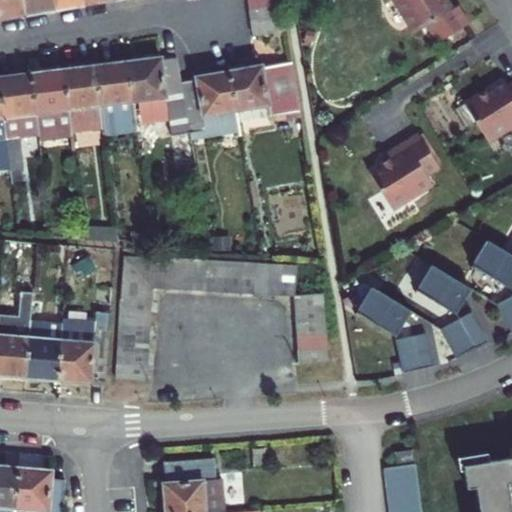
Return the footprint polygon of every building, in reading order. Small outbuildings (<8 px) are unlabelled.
[(0,0),(0,19),(29,14),(26,0),(0,0)] [(26,0),(29,14),(59,9),(57,0),(26,0)] [(88,3),(87,0),(57,0),(59,9),(88,3)] [(392,0),(414,34),(452,10),(445,0),(392,0)] [(279,1),(251,6),(253,18),(281,14),(279,1)] [(281,14),(253,18),(255,32),(283,27),(281,14)] [(283,27),(255,32),(257,45),(285,40),(283,27)] [(160,58),(129,62),(133,101),(134,118),(185,111),(180,83),(179,77),(176,60),(161,62),(160,58)] [(102,104),(133,101),(129,62),(98,66),(102,104)] [(260,70),(260,65),(229,70),(236,112),(264,107),(266,119),(296,113),(289,65),(260,70)] [(102,104),(98,66),(63,70),(70,125),(104,121),(102,104)] [(70,125),(63,70),(33,74),(38,112),(40,129),(70,125)] [(200,119),(236,112),(229,70),(196,75),(196,80),(180,83),(185,111),(189,135),(202,133),(200,119)] [(38,112),(33,74),(0,78),(5,117),(38,112)] [(5,117),(0,78),(0,163),(10,163),(7,132),(5,117)] [(491,87),(495,92),(507,85),(503,80),(491,87)] [(491,87),(463,104),(487,142),(511,126),(511,81),(507,85),(495,92),(491,87)] [(40,129),(38,112),(5,117),(7,132),(19,131),(40,129)] [(200,119),(202,133),(239,127),(236,112),(200,119)] [(22,162),(19,131),(7,132),(10,163),(22,162)] [(416,134),(390,150),(394,156),(388,160),(368,172),(391,210),(431,185),(425,175),(438,168),(416,134)] [(390,150),(384,154),(388,160),(394,156),(390,150)] [(81,213),(82,228),(117,232),(115,216),(81,213)] [(511,254),(486,239),(471,265),(510,288),(511,284),(511,254)] [(120,300),(150,302),(151,289),(122,255),(120,300)] [(122,255),(151,289),(164,289),(166,257),(147,256),(122,255)] [(166,257),(164,289),(178,290),(180,258),(166,257)] [(180,258),(178,290),(190,291),(193,259),(180,258)] [(193,259),(190,291),(203,291),(206,259),(193,259)] [(206,259),(203,291),(221,293),(223,260),(211,260),(206,259)] [(223,260),(221,293),(238,294),(240,261),(223,260)] [(238,294),(252,294),(254,262),(240,261),(238,294)] [(252,294),(265,295),(268,263),(262,263),(254,262),(252,294)] [(268,263),(265,295),(281,296),(283,264),(268,263)] [(294,264),(283,264),(281,296),(292,297),(294,264)] [(431,264),(415,289),(454,313),(470,287),(431,264)] [(21,285),(18,317),(31,319),(32,308),(34,287),(21,285)] [(370,285),(355,311),(394,335),(410,309),(370,285)] [(46,288),(34,287),(32,308),(44,309),(46,288)] [(494,302),(510,331),(511,329),(511,292),(494,302)] [(322,293),(292,297),(294,315),(323,311),(322,294),(322,293)] [(119,313),(150,315),(150,302),(120,300),(119,313)] [(457,316),(474,345),(486,339),(470,309),(457,316)] [(323,311),(294,315),(295,329),(325,326),(323,311)] [(118,325),(149,328),(150,315),(119,313),(118,325)] [(93,324),(64,321),(64,322),(63,340),(59,382),(90,384),(90,382),(103,383),(104,378),(104,373),(107,326),(108,315),(94,314),(93,324)] [(0,316),(0,334),(30,337),(31,319),(18,317),(0,316)] [(438,327),(454,356),(474,345),(457,316),(438,327)] [(31,319),(30,337),(26,379),(59,382),(63,340),(64,322),(64,321),(31,319)] [(148,339),(149,328),(118,325),(117,337),(148,339)] [(325,326),(295,329),(296,343),(326,340),(325,326)] [(424,332),(394,340),(402,372),(432,364),(424,332)] [(0,376),(26,379),(30,337),(0,334),(0,376)] [(116,350),(147,352),(148,339),(117,337),(116,350)] [(296,343),(297,358),(327,356),(326,340),(296,343)] [(116,365),(146,367),(147,352),(116,350),(116,365)] [(327,356),(297,358),(298,372),(328,370),(327,356)] [(115,373),(114,379),(145,381),(146,367),(116,365),(115,373)] [(511,511),(511,446),(505,448),(507,456),(458,465),(463,489),(471,487),(475,511),(511,511)] [(413,450),(394,452),(396,463),(414,460),(413,450)] [(162,486),(164,511),(222,511),(220,483),(215,483),(213,460),(165,464),(166,486),(162,486)] [(415,463),(384,467),(386,481),(416,478),(415,463)] [(0,466),(0,504),(15,505),(17,468),(0,466)] [(17,468),(15,505),(14,511),(60,511),(64,480),(50,479),(51,471),(17,468)] [(416,478),(386,481),(387,495),(418,491),(416,478)] [(418,491),(387,495),(389,509),(420,505),(418,491)]
